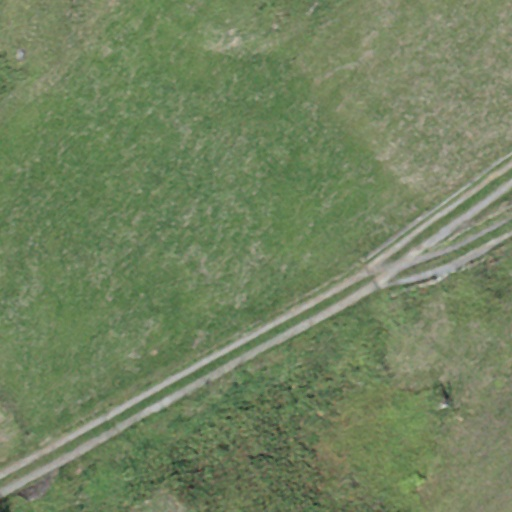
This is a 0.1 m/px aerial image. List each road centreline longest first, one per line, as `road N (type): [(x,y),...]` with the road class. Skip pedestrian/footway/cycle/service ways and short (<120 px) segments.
road 1 (track): [(370,276),(0,481)]
road 2 (track): [(511,170),(370,276)]
